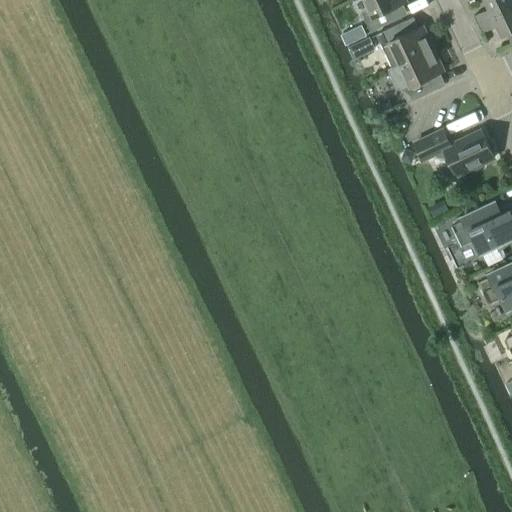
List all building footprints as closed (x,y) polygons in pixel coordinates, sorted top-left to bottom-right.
[(398,18),(393,8),(407,1),(406,0),(364,0),(370,11),(364,16),(371,33),(381,28),(380,27),(401,18),(401,19),(402,18),(401,16),(398,18)] [(478,25),(511,8),(511,0),(484,0),(489,9),(474,16),(478,25)] [(511,44),(511,8),(478,25),(482,33),(497,26),(502,37),(507,34),(511,45),(511,44)] [(404,22),(377,35),(384,50),(393,68),(400,64),(434,48),(424,26),(409,33),(404,22)] [(348,47),(358,42),(356,37),(348,33),(343,35),(348,47)] [(369,37),(362,40),(368,53),(375,50),(369,37)] [(393,68),(388,70),(397,88),(401,86),(409,102),(436,89),(430,77),(445,71),(434,48),(400,64),(393,68)] [(451,145),(444,130),(415,143),(423,160),(434,155),(450,160),(457,175),(495,157),(482,130),(451,145)] [(404,148),(399,160),(411,164),(415,152),(404,148)] [(482,252),(488,265),(502,258),(499,252),(511,243),(509,239),(511,238),(511,213),(511,211),(510,210),(509,210),(501,214),(496,202),(462,217),(463,220),(452,226),(462,246),(475,240),(481,253),(482,252)] [(479,282),(488,303),(501,297),(508,310),(511,307),(511,263),(489,274),(490,277),(479,282)]
